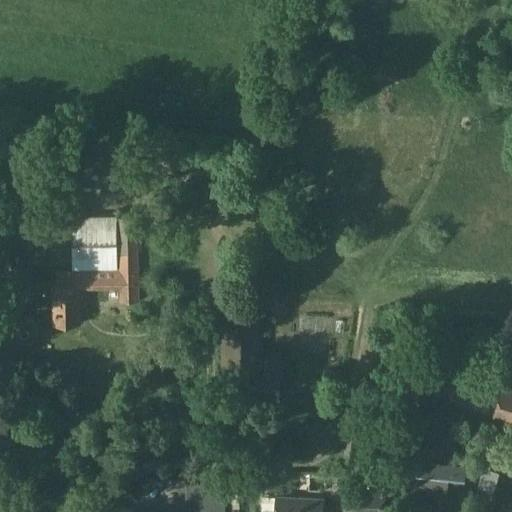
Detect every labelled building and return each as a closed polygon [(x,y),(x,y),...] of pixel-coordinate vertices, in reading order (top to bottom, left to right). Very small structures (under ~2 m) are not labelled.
[(1,154),(1,155),(1,156),(1,158),(1,159),(2,160),(2,161),(3,162),(3,163),(4,164),(5,165),(6,166),(7,167),(8,167),(9,168),(10,168),(11,169),(12,169),(14,169),(15,169),(16,169),(17,169),(18,169),(20,168),(21,168),(22,167),(23,167),(24,166),(25,165),(25,164),(26,163),(27,162),(27,161),(28,160),(28,159),(29,158),(29,156),(29,155),(29,154),(29,153),(28,152),(28,150),(27,149),(27,148),(26,147),(25,146),(25,145),(24,144),(23,144),(22,143),(21,143),(20,142),(18,142),(17,141),(16,141),(15,141),(13,141),(12,141),(11,142),(10,142),(9,142),(8,143),(7,144),(6,144),(5,145),(4,146),(3,147),(3,148),(2,149),(2,150),(1,152),(1,153),(1,154)] [(171,143),(153,143),(154,171),(172,171),(171,143)] [(0,224),(0,223),(2,223),(3,213),(13,214),(34,216),(36,197),(15,195),(0,192),(0,224)] [(118,217),(118,268),(118,270),(56,271),(56,283),(51,283),(51,323),(79,323),(78,289),(118,289),(118,301),(137,301),(136,217),(118,217)] [(118,268),(118,217),(72,217),(73,269),(118,268)] [(11,246),(0,246),(0,273),(12,273),(11,246)] [(261,321),(220,321),(221,376),(262,376),(261,321)] [(278,359),(264,359),(264,400),(279,400),(278,382),(284,382),(284,370),(278,370),(278,359)] [(511,422),(511,389),(501,386),(492,417),(511,422)] [(417,462),(413,490),(446,494),(447,483),(463,485),(465,468),(417,462)] [(225,511),(224,483),(185,483),(185,484),(185,501),(199,501),(199,511),(225,511)] [(383,511),(384,489),(350,490),(350,511),(383,511)] [(261,496),(260,511),(321,511),(322,499),(276,496),(276,497),(261,496)]
